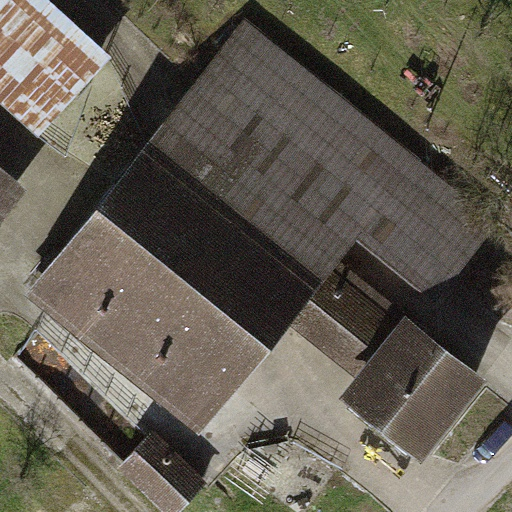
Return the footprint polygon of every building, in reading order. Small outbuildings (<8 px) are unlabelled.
[(0,0),(0,94),(43,132),(117,49),(61,0),(0,0)] [(243,31),(38,292),(213,429),(357,247),(435,307),(496,229),(243,31)] [(0,227),(21,202),(0,184),(0,227)] [(489,389),(363,290),(313,353),(351,381),(337,400),(425,471),(489,389)] [(123,462),(174,511),(177,511),(197,492),(145,440),(123,462)]
